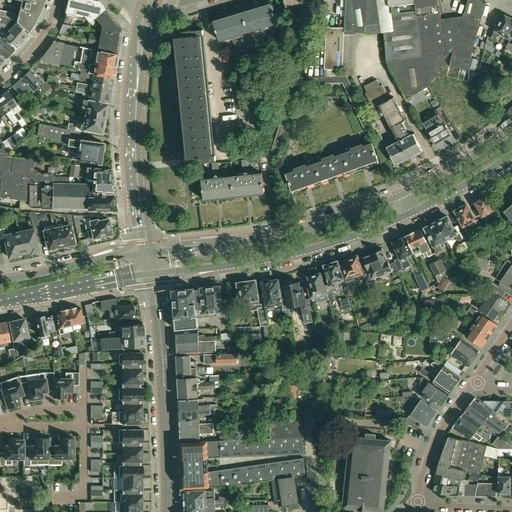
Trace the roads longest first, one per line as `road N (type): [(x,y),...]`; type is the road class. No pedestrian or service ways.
road 1 (primary): [(149,274),(268,259),(413,212)]
road 2 (primary): [(404,193),(256,241),(146,253)]
road 3 (primary): [(146,253),(132,115),(149,2)]
road 4 (secondary): [(167,511),(162,355),(149,274)]
road 5 (primary): [(0,303),(149,274)]
road 6 (primary): [(146,253),(0,282)]
road 7 (unclassified): [(414,501),(437,432),(474,382)]
road 8 (primary): [(511,129),(404,193)]
